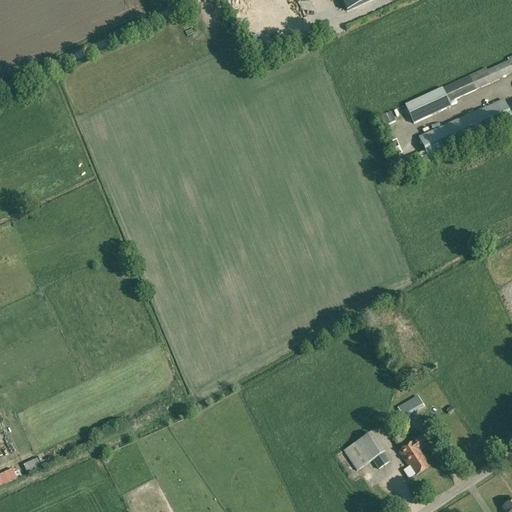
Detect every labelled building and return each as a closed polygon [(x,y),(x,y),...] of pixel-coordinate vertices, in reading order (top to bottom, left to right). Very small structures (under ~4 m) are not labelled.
[(371,0),(341,0),(347,12),(371,0)] [(486,69),(441,89),(404,107),(405,108),(403,109),(406,116),(408,115),(413,126),(450,108),(448,104),(475,91),(503,78),(503,77),(511,73),(511,56),(507,59),(508,62),(487,71),(486,69)] [(506,132),(511,129),(511,114),(510,115),(504,100),(458,121),(436,130),(418,138),(425,153),(413,159),(417,168),(431,162),(430,161),(467,145),(504,129),(506,132)] [(392,179),(399,176),(395,168),(388,171),(392,179)] [(418,396),(404,404),(398,408),(404,419),(424,407),(418,396)] [(370,434),(343,451),(357,472),(373,461),(377,468),(379,470),(390,463),(388,461),(370,434)] [(421,438),(398,452),(410,470),(412,470),(416,476),(428,468),(424,461),(425,460),(419,451),(426,446),(421,438)] [(511,511),(511,501),(502,509),(504,511),(511,511)]
